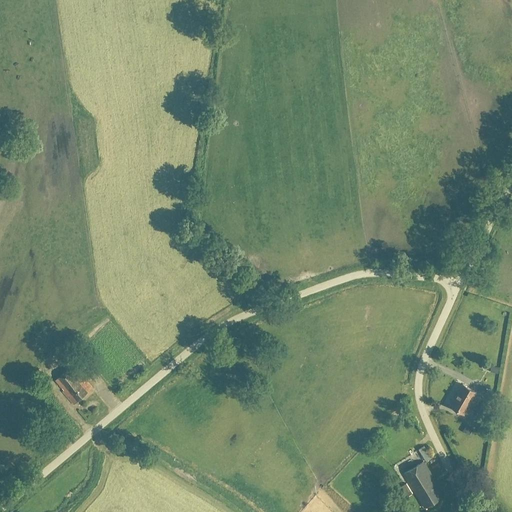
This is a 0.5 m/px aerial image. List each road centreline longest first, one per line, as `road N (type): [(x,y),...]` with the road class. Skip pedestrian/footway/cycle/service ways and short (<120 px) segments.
road 1 (unclassified): [(0,507),(232,326),(357,280),(460,285)]
road 2 (unclassified): [(478,511),(431,445),(420,394),(430,345),(460,285)]
